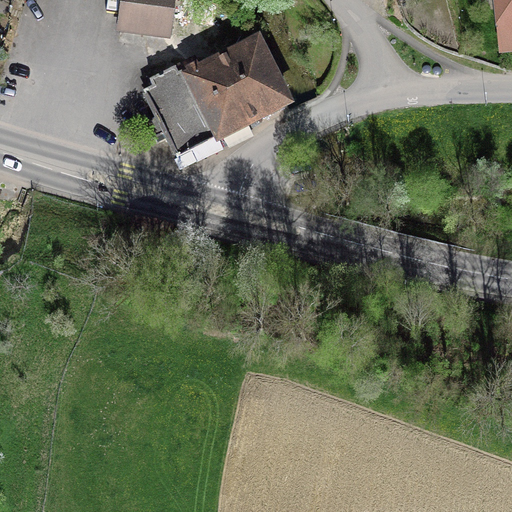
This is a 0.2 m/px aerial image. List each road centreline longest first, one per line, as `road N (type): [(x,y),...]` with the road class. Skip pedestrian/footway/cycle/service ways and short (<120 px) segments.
road 1 (primary): [(235,215),(511,273)]
road 2 (primary): [(0,152),(235,215)]
road 3 (residential): [(235,215),(261,151),(339,107),(389,95)]
road 4 (residential): [(389,95),(511,93)]
